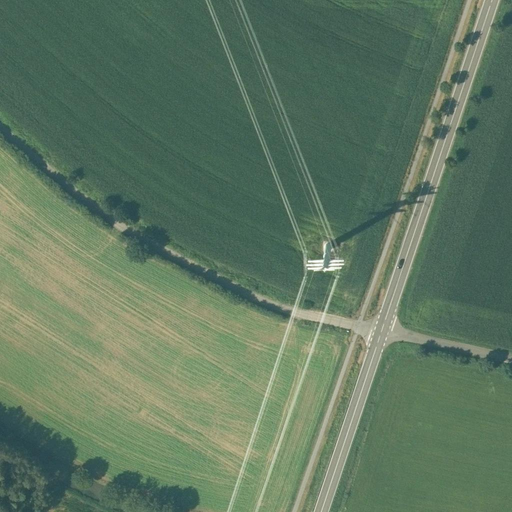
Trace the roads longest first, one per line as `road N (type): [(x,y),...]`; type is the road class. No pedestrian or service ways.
road 1 (residential): [(381,329),(261,301),(180,260),(114,222),(0,126)]
road 2 (primary): [(490,0),(381,329)]
road 3 (primary): [(381,329),(321,511)]
road 4 (residential): [(511,358),(381,329)]
